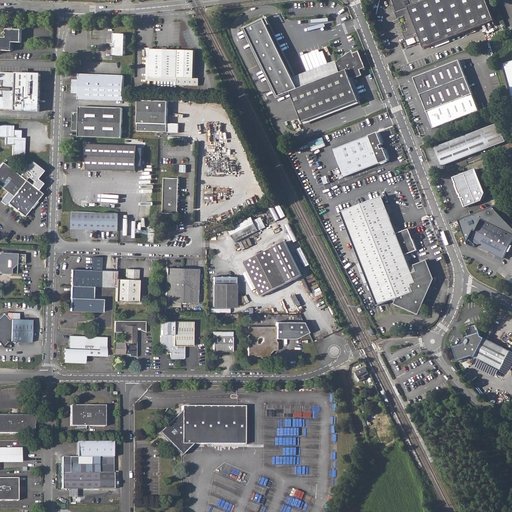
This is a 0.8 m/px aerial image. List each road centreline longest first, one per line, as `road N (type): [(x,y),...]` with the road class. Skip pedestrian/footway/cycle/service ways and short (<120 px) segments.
road 1 (residential): [(354,0),(458,280)]
road 2 (residential): [(53,246),(66,8)]
road 3 (residential): [(337,362),(293,379),(125,377)]
road 4 (residential): [(186,240),(162,248),(53,246)]
road 5 (residential): [(125,377),(126,511)]
road 6 (residential): [(46,511),(47,377)]
road 7 (residential): [(47,377),(53,246)]
